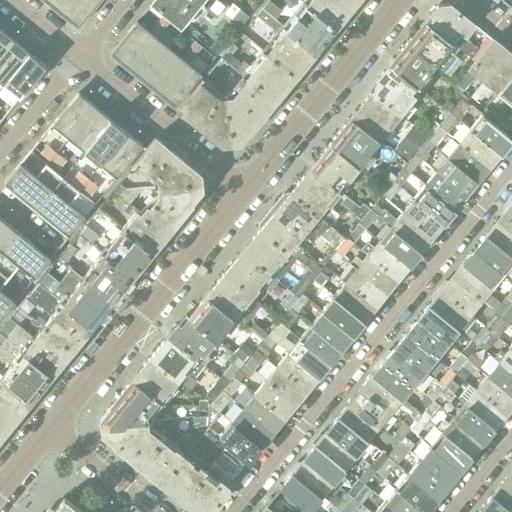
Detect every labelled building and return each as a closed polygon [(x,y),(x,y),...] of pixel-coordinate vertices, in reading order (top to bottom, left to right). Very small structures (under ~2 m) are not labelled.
[(62,14),(73,0),(46,0),(46,1),(62,14)] [(79,28),(101,0),(73,0),(62,14),(79,28)] [(180,28),(203,0),(154,0),(151,4),(180,28)] [(357,0),(306,0),(304,3),(335,28),(357,0)] [(278,9),(268,1),(263,8),(273,16),(278,9)] [(239,9),(232,3),(228,8),(235,14),(239,9)] [(296,76),(335,28),(304,3),(265,51),(296,76)] [(443,55),(452,43),(461,32),(465,34),(473,24),(449,5),(438,6),(408,43),(438,67),(445,58),(443,55)] [(235,14),(228,8),(224,14),(231,19),(235,14)] [(127,67),(167,19),(164,16),(150,33),(136,22),(111,54),(127,67)] [(143,80),(169,49),(156,39),(170,22),(167,19),(127,67),(143,80)] [(0,56),(13,41),(0,30),(0,56)] [(218,54),(225,44),(218,38),(211,48),(218,54)] [(0,83),(3,86),(29,54),(13,41),(0,56),(0,83)] [(483,82),(508,52),(494,41),(457,86),(458,87),(464,91),(476,76),(478,78),(483,82)] [(159,93),(198,45),(195,42),(181,59),(169,49),(143,80),(159,93)] [(412,93),(417,86),(426,75),(429,77),(438,67),(408,43),(378,79),(381,82),(373,92),(402,116),(416,97),(412,93)] [(176,107),(201,76),(188,65),(202,48),(198,45),(159,93),(176,107)] [(251,131),(296,76),(265,51),(251,68),(243,61),(241,63),(229,53),(227,54),(225,52),(217,62),(217,65),(223,71),(228,65),(244,77),(247,80),(233,97),(226,97),(231,143),(242,141),(250,131),(251,131)] [(497,94),(511,75),(511,55),(508,52),(483,82),(472,95),(471,97),(476,101),(482,94),(485,95),(491,89),(497,94)] [(20,99),(46,68),(29,54),(3,86),(20,99)] [(511,106),(511,105),(511,75),(497,94),(503,99),(491,114),(485,108),(481,113),(483,114),(482,115),(496,126),(506,112),(511,106)] [(231,143),(226,97),(217,98),(200,85),(178,110),(188,117),(222,145),(231,143)] [(471,97),(464,91),(458,87),(454,92),(462,98),(467,102),(471,97)] [(367,153),(379,139),(389,127),(392,128),(402,116),(373,92),(331,143),(361,166),(370,155),(367,153)] [(69,139),(95,108),(78,94),(52,126),(69,139)] [(459,121),(471,106),(467,102),(462,98),(452,109),(449,113),(459,121)] [(449,113),(442,107),(439,110),(446,117),(449,113)] [(84,152),(110,121),(95,108),(69,139),(84,152)] [(511,135),(511,117),(506,112),(496,126),(511,137),(511,135)] [(448,134),(459,121),(449,113),(446,117),(439,126),(448,134)] [(511,137),(496,126),(482,115),(470,130),(502,156),(508,148),(507,145),(511,139),(511,137)] [(429,138),(439,126),(431,120),(421,132),(429,138)] [(100,165),(126,133),(110,121),(84,152),(100,165)] [(410,158),(427,137),(411,124),(395,145),(410,158)] [(502,156),(470,130),(459,143),(489,168),(493,163),(496,163),(502,156)] [(117,179),(143,147),(126,133),(100,165),(117,179)] [(199,175),(164,146),(155,138),(135,163),(135,164),(157,182),(158,187),(200,182),(199,175)] [(361,166),(331,143),(291,192),(320,217),(328,206),(325,204),(349,176),(351,177),(361,166)] [(489,168),(459,143),(448,157),(480,182),(486,176),(485,173),(489,168)] [(51,162),(57,154),(48,146),(41,154),(51,162)] [(421,148),(416,155),(422,160),(425,162),(430,155),(421,148)] [(60,169),(66,161),(57,154),(51,162),(60,169)] [(411,174),(422,160),(415,155),(409,164),(406,168),(405,169),(411,174)] [(480,182),(448,157),(436,171),(466,195),(470,191),(473,191),(480,182)] [(36,210),(62,178),(46,165),(36,177),(20,165),(4,184),(36,210)] [(400,187),(411,174),(405,169),(397,178),(394,182),(400,187)] [(466,195),(436,171),(425,185),(455,209),(466,195)] [(82,187),(89,179),(79,172),(73,180),(82,187)] [(70,205),(80,193),(62,178),(36,210),(69,237),(85,218),(70,205)] [(92,195),(98,187),(89,179),(82,187),(92,195)] [(151,253),(190,205),(189,204),(201,190),(200,182),(158,187),(159,194),(147,209),(145,207),(140,213),(129,204),(142,188),(125,189),(119,184),(110,195),(117,201),(120,197),(128,204),(124,210),(132,217),(126,225),(121,221),(118,225),(123,229),(151,253)] [(389,201),(400,187),(394,182),(389,188),(382,196),(389,201)] [(455,209),(425,185),(414,199),(444,223),(455,209)] [(346,239),(324,221),(320,217),(291,192),(283,193),(258,224),(259,232),(295,260),(301,253),(292,246),(296,242),(301,235),(330,258),(336,252),(346,239)] [(444,223),(414,199),(406,192),(399,200),(407,207),(402,213),(432,237),(444,223)] [(371,210),(363,204),(359,208),(347,198),(342,203),(363,220),(371,210)] [(432,237),(402,213),(397,220),(384,209),(381,209),(376,205),(371,210),(376,215),(391,227),(421,251),(432,237)] [(511,208),(508,205),(500,214),(501,217),(498,221),(511,232),(511,208)] [(369,224),(376,215),(371,210),(363,220),(369,224)] [(0,254),(17,233),(0,219),(0,254)] [(511,232),(498,221),(486,235),(511,256),(511,232)] [(354,243),(365,229),(359,224),(346,239),(354,243)] [(98,238),(85,227),(80,234),(92,244),(98,238)] [(421,251),(391,227),(379,241),(411,267),(417,259),(416,257),(421,251)] [(112,301),(131,277),(151,253),(123,229),(106,249),(108,252),(99,263),(96,261),(83,277),(112,301)] [(295,260),(259,232),(224,274),(253,297),(261,287),(259,285),(262,282),(271,289),(296,260),(295,260)] [(50,260),(44,255),(17,233),(0,254),(0,271),(9,279),(19,267),(35,280),(50,260)] [(511,265),(511,256),(486,235),(475,249),(505,274),(511,265)] [(342,257),(354,243),(346,239),(336,252),(342,257)] [(411,267),(379,241),(374,248),(367,242),(361,249),(368,255),(398,279),(401,275),(404,275),(411,267)] [(67,262),(78,249),(71,244),(61,257),(67,262)] [(505,274),(475,249),(463,263),(493,288),(505,274)] [(398,279),(368,255),(362,262),(356,257),(350,264),(386,293),(398,279)] [(493,288),(463,263),(452,277),(482,302),(495,312),(501,303),(489,294),(493,288)] [(386,293),(350,264),(338,278),(345,283),(374,308),(386,293)] [(0,291),(0,290),(9,279),(0,271),(0,322),(15,303),(0,291)] [(224,329),(233,317),(244,326),(261,304),(253,297),(224,274),(189,317),(218,340),(226,331),(224,329)] [(72,350),(112,301),(83,277),(68,295),(45,275),(33,290),(47,300),(49,298),(61,308),(58,312),(56,311),(42,327),(72,350)] [(482,302),(452,277),(448,282),(445,282),(438,290),(471,316),(482,302)] [(311,301),(323,287),(313,279),(307,287),(302,294),(309,299),(311,301)] [(298,298),(302,294),(307,287),(299,281),(290,292),(298,298)] [(374,308),(345,283),(334,297),(364,321),(374,308)] [(471,316),(438,290),(432,298),(433,301),(429,305),(459,330),(471,316)] [(292,305),(298,298),(290,292),(280,304),(288,311),(292,305)] [(299,311),(309,299),(302,294),(298,298),(292,305),(299,311)] [(364,321),(334,297),(323,311),(354,337),(360,329),(359,326),(364,321)] [(502,318),(511,305),(511,303),(505,298),(501,303),(495,312),(502,318)] [(459,330),(429,305),(418,318),(449,343),(459,330)] [(509,324),(511,320),(511,305),(502,318),(509,324)] [(354,337),(323,311),(311,325),(341,349),(344,344),(347,345),(354,337)] [(490,332),(502,318),(495,312),(484,327),(490,332)] [(205,354),(218,340),(189,317),(181,327),(178,325),(151,357),(178,380),(187,388),(194,379),(185,371),(186,370),(185,369),(195,357),(205,366),(210,359),(205,354)] [(10,318),(0,330),(0,335),(6,341),(19,325),(10,318)] [(449,343),(418,318),(406,333),(436,357),(440,353),(448,344),(449,343)] [(498,338),(509,324),(502,318),(490,332),(498,338)] [(279,345),(290,331),(279,322),(268,335),(279,345)] [(31,401),(72,350),(42,327),(34,337),(19,325),(6,341),(0,348),(0,356),(13,366),(3,379),(31,401)] [(341,349),(311,325),(300,338),(330,362),(341,349)] [(478,346),(490,332),(484,327),(472,340),(478,346)] [(487,352),(498,338),(490,332),(478,346),(487,352)] [(436,357),(406,333),(395,347),(425,372),(436,357)] [(330,362),(300,338),(288,352),(318,377),(330,362)] [(467,359),(472,353),(478,346),(472,340),(461,354),(467,359)] [(265,357),(272,350),(264,343),(257,350),(265,357)] [(425,372),(395,347),(391,352),(388,352),(382,359),(414,385),(425,372)] [(511,349),(510,348),(505,355),(501,352),(496,358),(499,361),(498,362),(511,373),(511,349)] [(254,370),(265,357),(257,350),(246,364),(254,370)] [(318,377),(288,352),(276,366),(307,391),(318,377)] [(483,362),(472,353),(467,359),(478,368),(483,362)] [(462,365),(467,359),(461,354),(449,368),(456,373),(462,365)] [(234,378),(246,364),(237,356),(223,373),(223,374),(220,378),(227,384),(233,377),(234,378)] [(178,380),(151,357),(112,405),(113,406),(102,419),(103,427),(155,420),(155,417),(167,403),(161,398),(170,387),(172,388),(178,380)] [(414,385),(382,359),(375,367),(376,370),(372,375),(403,399),(414,385)] [(478,368),(467,359),(462,365),(473,374),(478,368)] [(511,373),(498,362),(487,376),(511,396),(511,373)] [(248,379),(255,371),(254,370),(246,364),(234,378),(239,382),(244,375),(248,379)] [(307,391),(276,366),(265,380),(295,405),(307,391)] [(451,379),(456,373),(449,368),(438,382),(445,387),(451,379)] [(0,438),(31,401),(3,379),(1,376),(0,375),(0,438)] [(403,399),(372,375),(361,389),(391,413),(397,406),(416,422),(421,415),(403,399)] [(511,406),(511,396),(487,376),(476,390),(506,414),(511,406)] [(212,401),(224,387),(224,388),(227,384),(220,378),(205,396),(212,401)] [(230,397),(241,383),(239,382),(234,378),(223,391),(230,397)] [(461,388),(451,379),(445,387),(456,395),(461,388)] [(295,405),(265,380),(254,394),(286,420),(292,413),(291,410),(295,405)] [(439,394),(445,387),(438,382),(437,381),(425,395),(433,401),(439,394)] [(456,395),(445,387),(439,394),(449,403),(456,395)] [(391,413),(361,389),(350,403),(380,427),(391,413)] [(506,414),(476,390),(465,403),(495,427),(506,414)] [(219,412),(231,398),(230,397),(223,391),(210,405),(219,412)] [(286,420),(254,394),(242,408),(272,433),(276,428),(279,428),(286,420)] [(428,421),(440,406),(433,401),(421,415),(428,421)] [(380,427),(350,403),(338,417),(368,441),(380,427)] [(495,427),(465,403),(453,418),(485,443),(491,436),(490,434),(495,427)] [(208,416),(210,406),(199,405),(198,417),(208,416)] [(221,414),(219,412),(210,405),(210,406),(208,416),(206,425),(209,428),(221,414)] [(272,433),(242,408),(230,422),(262,449),(269,441),(268,438),(272,433)] [(417,435),(428,421),(421,415),(416,422),(411,428),(410,429),(417,435)] [(206,425),(208,416),(198,417),(194,417),(195,423),(187,425),(188,430),(206,425)] [(368,441),(338,417),(327,430),(357,455),(368,441)] [(485,443),(453,418),(448,423),(444,419),(437,428),(441,432),(471,456),(475,451),(478,452),(485,443)] [(172,448),(163,440),(160,437),(172,434),(170,419),(155,420),(103,427),(104,434),(118,445),(117,446),(162,483),(187,453),(175,444),(172,448)] [(262,449),(230,422),(219,437),(228,444),(249,461),(253,456),(256,456),(262,449)] [(404,437),(410,429),(411,428),(403,422),(391,437),(399,443),(404,437)] [(198,432),(203,428),(206,425),(188,430),(189,435),(198,432)] [(357,455),(327,430),(323,436),(320,436),(314,443),(346,469),(357,455)] [(205,452),(216,439),(207,431),(195,444),(205,452)] [(471,456),(441,432),(430,445),(460,470),(471,456)] [(414,445),(404,437),(399,443),(408,451),(414,445)] [(346,469),(314,443),(307,451),(308,454),(304,458),(339,487),(347,479),(341,474),(346,469)] [(397,465),(408,451),(399,443),(393,450),(387,457),(388,458),(397,465)] [(227,487),(235,477),(247,462),(248,462),(249,461),(228,444),(209,467),(196,457),(194,459),(187,453),(162,483),(196,511),(210,511),(227,491),(227,487)] [(460,470),(430,445),(419,460),(449,484),(460,470)] [(382,453),(370,467),(376,472),(387,458),(388,458),(387,457),(382,453)] [(339,487),(304,458),(300,464),(297,463),(291,471),(323,497),(328,491),(333,495),(339,487)] [(384,479),(396,465),(387,458),(376,472),(384,479)] [(449,484),(419,460),(407,474),(437,498),(449,484)] [(369,466),(358,480),(365,485),(370,478),(376,472),(370,467),(369,466)] [(511,467),(506,474),(507,477),(503,482),(511,489),(511,467)] [(323,497),(291,471),(284,479),(285,482),(280,488),(281,489),(282,488),(288,493),(299,502),(309,510),(311,511),(323,497)] [(379,485),(384,479),(376,472),(370,478),(379,485)] [(437,498),(407,474),(396,488),(426,511),(437,498)] [(353,499),(358,494),(365,485),(358,480),(347,494),(353,499)] [(511,511),(511,489),(503,482),(492,496),(511,511)] [(425,511),(426,511),(396,488),(384,502),(397,511),(425,511)] [(342,511),(349,504),(353,499),(347,494),(345,492),(334,506),(337,508),(341,511),(342,511)] [(299,502),(288,493),(282,501),(293,509),(299,502)] [(397,511),(384,502),(379,508),(372,503),(371,505),(358,494),(353,499),(361,505),(369,511),(397,511)] [(511,511),(492,496),(481,510),(483,511),(511,511)] [(80,511),(64,499),(53,511),(80,511)] [(355,511),(361,505),(353,499),(349,504),(342,511),(355,511)]
